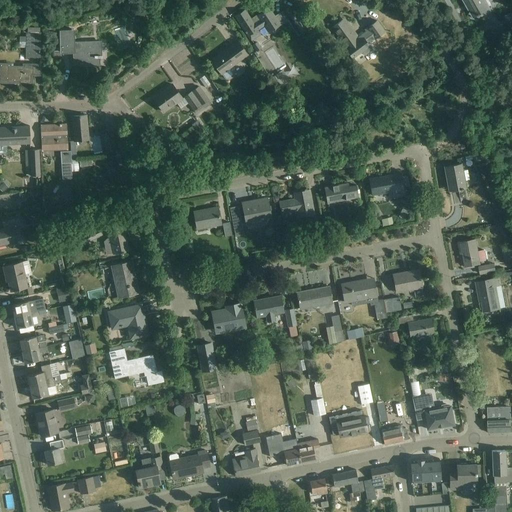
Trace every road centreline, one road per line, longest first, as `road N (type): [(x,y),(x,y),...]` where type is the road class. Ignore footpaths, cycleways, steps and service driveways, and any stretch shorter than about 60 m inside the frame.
road 1 (residential): [(170,290),(438,241)]
road 2 (residential): [(152,198),(406,152)]
road 3 (residential): [(473,442),(438,241)]
road 4 (residential): [(111,99),(244,0)]
road 5 (residential): [(118,511),(273,479)]
road 6 (unclassified): [(34,511),(0,358)]
road 7 (residential): [(273,479),(396,452)]
